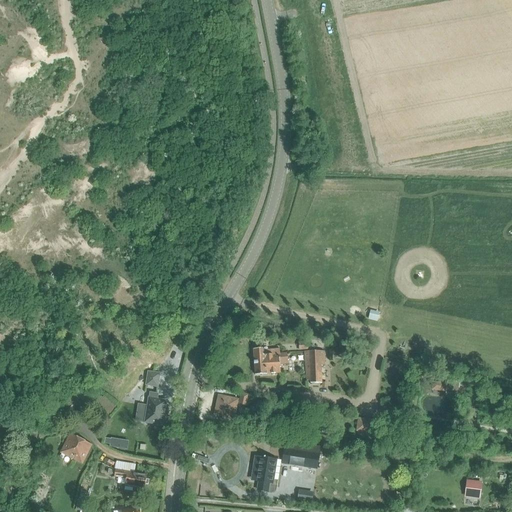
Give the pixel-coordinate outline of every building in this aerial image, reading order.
[(298,342),(299,351),(309,351),(308,341),(298,342)] [(399,348),(405,349),(408,350),(409,344),(405,344),(406,342),(401,341),(399,348)] [(280,373),(279,365),(287,365),(287,354),(279,354),(279,349),(262,351),(262,349),(253,350),(255,375),(280,373)] [(321,383),(320,365),(325,365),(325,352),(320,352),(315,352),(304,352),(306,381),(310,381),(310,384),(321,383)] [(148,372),(146,385),(157,387),(159,374),(148,372)] [(445,392),(445,393),(458,394),(460,383),(447,381),(446,383),(448,384),(447,392),(445,392)] [(446,383),(432,382),(431,390),(445,392),(447,392),(448,384),(446,383)] [(93,393),(83,404),(104,423),(118,407),(104,395),(102,397),(101,396),(100,397),(99,396),(98,397),(93,393)] [(148,398),(144,423),(162,426),(166,401),(157,399),(158,394),(150,393),(149,398),(148,398)] [(240,393),(238,404),(246,406),(248,394),(240,393)] [(218,395),(214,415),(233,419),(235,411),(238,400),(218,395)] [(298,423),(297,428),(309,431),(320,431),(321,417),(310,416),(308,416),(307,424),(298,423)] [(356,431),(375,434),(377,421),(357,418),(356,431)] [(60,453),(82,464),(92,446),(70,434),(60,453)] [(104,444),(110,445),(109,447),(126,449),(127,442),(111,439),(111,440),(105,439),(104,444)] [(319,447),(284,441),(281,464),(289,465),(303,467),(316,469),(319,447)] [(258,481),(256,490),(268,492),(270,483),(273,484),(277,463),(275,463),(276,459),(262,456),(258,481)] [(108,469),(107,474),(115,475),(114,477),(126,479),(125,486),(124,490),(132,491),(133,488),(144,489),(145,482),(147,475),(108,469)] [(482,482),(467,480),(464,497),(480,499),(482,482)] [(88,511),(89,510),(81,507),(82,503),(78,501),(76,510),(80,511),(88,511)]
